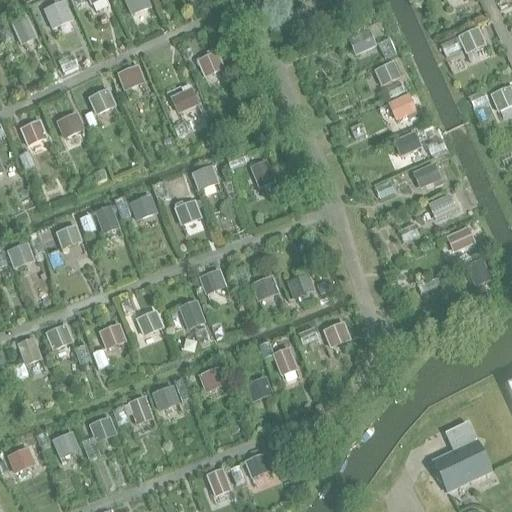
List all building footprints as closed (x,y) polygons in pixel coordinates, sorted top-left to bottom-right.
[(106,0),(86,0),(90,9),(107,1),(106,0)] [(146,0),(127,0),(123,2),(130,20),(151,11),(146,0)] [(55,8),(43,13),(52,33),(73,24),(64,4),(63,5),(61,1),(54,4),(55,8)] [(27,19),(11,27),(21,49),(37,41),(27,19)] [(478,30),(457,40),(465,58),(486,48),(478,30)] [(369,32),(347,42),(355,59),(376,50),(369,32)] [(385,58),(396,54),(391,40),(379,45),(385,58)] [(208,58),(196,64),(204,81),(225,72),(217,54),(216,55),(215,51),(206,55),(208,58)] [(394,64),(373,74),(381,90),(402,81),(394,64)] [(255,65),(242,65),(224,75),(240,104),(268,88),(255,65)] [(137,69),(116,78),(124,95),(145,87),(137,69)] [(511,92),(511,90),(491,99),(498,116),(511,110),(511,92)] [(191,91),(169,101),(178,118),(199,108),(191,91)] [(108,92),(87,102),(95,120),(116,110),(108,92)] [(408,97),(387,107),(395,124),(407,119),(409,121),(417,117),(408,97)] [(76,117),(55,126),(63,143),(83,134),(76,117)] [(40,123),(19,132),(27,150),(48,141),(40,123)] [(414,136),(394,145),(401,161),(421,151),(414,136)] [(257,164),(249,167),(251,170),(249,171),(258,192),(275,185),(266,164),(258,167),(257,164)] [(434,166),(412,176),(419,193),(432,187),(434,191),(443,187),(434,166)] [(212,170),(190,178),(197,196),(219,188),(212,170)] [(449,198),(427,208),(435,225),(457,215),(449,198)] [(150,201),(129,208),(135,226),(157,218),(150,201)] [(175,211),(173,212),(180,230),(202,221),(195,203),(183,208),(182,205),(174,208),(175,211)] [(111,209),(94,216),(102,238),(120,231),(113,214),(116,213),(115,209),(112,210),(111,209)] [(75,230),(54,238),(60,254),(81,247),(75,230)] [(468,231),(446,242),(454,258),(475,247),(468,231)] [(28,247),(6,255),(13,273),(35,265),(28,247)] [(482,262),(465,270),(475,292),(492,284),(482,262)] [(220,273),(198,281),(205,299),(227,290),(220,273)] [(308,277),(286,285),(293,303),(314,295),(308,277)] [(272,281),(250,289),(257,307),(279,299),(272,281)] [(197,304),(178,311),(187,334),(206,327),(197,304)] [(156,315),(136,323),(143,341),(163,333),(156,315)] [(344,325),(322,334),(329,352),(351,343),(344,325)] [(66,328),(45,336),(52,355),(74,346),(66,328)] [(119,329),(98,336),(105,354),(126,347),(119,329)] [(33,342),(16,349),(24,371),(41,364),(33,342)] [(289,354),(273,360),(281,382),(297,376),(289,354)] [(219,371),(198,379),(205,397),(227,388),(219,371)] [(266,382),(245,391),(252,408),(273,400),(266,382)] [(173,390),(151,398),(158,416),(180,407),(173,390)] [(145,400),(127,407),(136,429),(154,422),(145,400)] [(110,420),(88,428),(95,447),(117,439),(110,420)] [(454,455),(433,465),(437,473),(435,477),(436,482),(439,485),(444,487),(447,494),(490,475),(476,445),(476,446),(467,426),(445,436),(454,455)] [(72,438),(51,446),(58,464),(79,455),(72,438)] [(27,453),(6,462),(14,479),(35,470),(27,453)] [(265,456),(244,465),(251,483),(272,474),(265,456)] [(223,472),(205,479),(214,501),(232,494),(223,472)]
